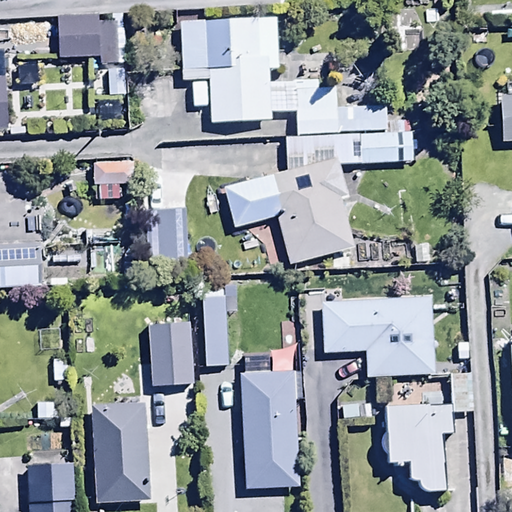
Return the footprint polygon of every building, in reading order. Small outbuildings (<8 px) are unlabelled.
[(115,20),(54,21),(55,62),(99,62),(99,68),(116,68),(115,20)] [(293,117),(294,141),(386,138),(385,111),(335,113),(334,86),(268,89),(267,75),(279,75),(276,20),(179,24),(181,86),(207,85),(209,128),(269,125),(269,118),(293,117)] [(511,98),(499,100),(501,147),(511,146),(511,98)] [(294,141),(284,142),(286,177),(250,186),(260,225),(276,221),(288,271),(350,255),(336,199),(347,196),(340,170),(412,167),(411,137),(386,138),(294,141)] [(134,166),(92,166),(92,189),(134,189),(134,166)] [(40,245),(0,247),(0,294),(42,293),(40,245)] [(430,300),(320,306),(323,358),(363,356),(365,382),(435,378),(430,300)] [(171,325),(139,326),(140,371),(172,370),(171,325)] [(292,355),(236,357),(239,434),(295,432),(292,355)] [(228,361),(197,362),(199,425),(230,424),(228,361)] [(69,363),(52,363),(53,399),(69,399),(69,363)] [(471,417),(470,376),(447,376),(448,408),(384,410),(386,469),(406,468),(407,487),(417,486),(422,495),(444,495),(443,435),(452,435),(451,418),(471,417)] [(148,389),(87,391),(90,488),(151,486),(148,389)] [(72,511),(72,444),(24,445),(24,511),(72,511)]
